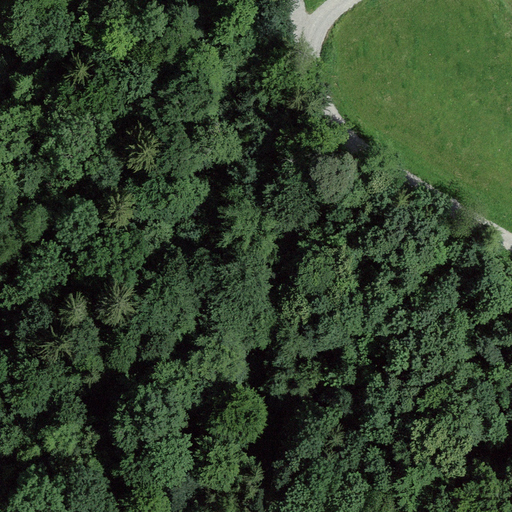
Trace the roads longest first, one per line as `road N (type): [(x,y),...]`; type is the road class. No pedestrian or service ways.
road 1 (unclassified): [(108,511),(109,437),(153,155),(154,0)]
road 2 (track): [(289,0),(299,43),(338,119),(400,181),(511,244)]
